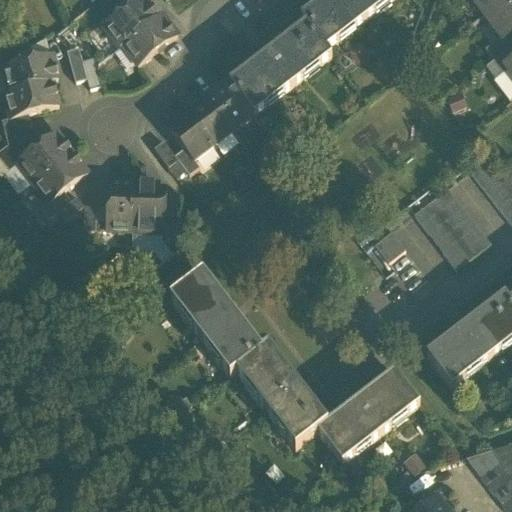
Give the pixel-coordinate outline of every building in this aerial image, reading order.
[(230,89),(254,120),(254,121),(268,111),(265,107),(280,96),(283,99),(304,83),(301,79),(316,68),(318,72),(331,62),(326,55),(339,45),(336,42),(351,30),(354,34),(375,18),(372,15),(387,3),(390,6),(398,0),(331,0),(301,23),(306,30),(230,89)] [(477,0),(469,0),(501,41),(506,37),(489,16),(477,0)] [(477,0),(489,16),(509,0),(477,0)] [(511,0),(509,0),(489,16),(506,37),(501,41),(505,46),(505,45),(503,42),(511,34),(511,0)] [(119,53),(122,50),(158,22),(143,2),(104,33),(119,53)] [(162,19),(158,22),(122,50),(138,70),(177,40),(162,19)] [(511,69),(511,34),(503,42),(505,45),(505,46),(501,41),(484,54),(493,66),(485,73),(495,85),(509,74),(505,70),(506,69),(509,73),(511,69)] [(76,88),(87,85),(82,67),(79,54),(67,57),(76,88)] [(0,62),(0,75),(3,75),(3,74),(24,68),(21,57),(0,62)] [(3,75),(10,99),(52,87),(58,85),(57,81),(59,81),(58,80),(57,80),(55,74),(57,73),(56,72),(55,72),(52,61),(24,68),(3,74),(3,75)] [(94,64),(82,67),(87,85),(90,95),(102,92),(94,64)] [(511,106),(511,69),(509,73),(506,69),(505,70),(509,74),(495,85),(511,107),(511,106)] [(0,75),(0,101),(4,100),(10,99),(3,75),(0,75)] [(59,111),(52,87),(10,99),(4,100),(11,124),(11,125),(29,120),(59,111)] [(234,136),(254,120),(230,89),(220,97),(213,97),(208,101),(210,104),(234,136)] [(214,151),(234,136),(210,104),(190,119),(214,151)] [(195,166),(214,151),(190,119),(170,135),(184,154),(194,166),(195,166)] [(2,126),(5,138),(28,132),(32,131),(29,120),(11,125),(11,124),(2,126)] [(5,138),(8,150),(31,144),(28,132),(5,138)] [(18,169),(33,189),(73,158),(57,138),(38,153),(18,169)] [(38,153),(31,144),(8,150),(0,156),(0,164),(9,176),(18,169),(38,153)] [(169,173),(178,165),(175,161),(164,146),(154,153),(169,173)] [(184,154),(175,161),(178,165),(186,176),(190,180),(200,172),(195,166),(194,166),(184,154)] [(88,179),(73,158),(33,189),(48,208),(49,209),(64,197),(88,179)] [(9,176),(0,164),(0,181),(1,182),(4,181),(18,200),(33,189),(18,169),(9,176)] [(511,232),(511,231),(511,195),(501,182),(487,164),(470,177),(511,232)] [(178,165),(169,173),(177,183),(186,176),(178,165)] [(511,173),(501,182),(511,195),(511,173)] [(107,236),(133,238),(135,188),(109,187),(108,213),(107,236)] [(158,188),(135,188),(133,238),(161,238),(163,239),(163,231),(164,195),(158,195),(158,188)] [(448,194),(431,207),(473,262),(490,248),(448,194)] [(48,225),(58,217),(72,206),(64,197),(49,209),(48,208),(40,214),(48,225)] [(77,202),(72,206),(58,217),(65,227),(65,226),(84,212),(77,202)] [(456,275),(473,262),(431,207),(414,220),(456,275)] [(83,236),(95,236),(96,212),(84,212),(83,236)] [(108,213),(96,212),(95,236),(107,236),(108,213)] [(161,245),(172,259),(189,246),(178,231),(163,231),(163,239),(161,238),(161,245)] [(161,238),(133,238),(132,254),(154,257),(162,267),(172,259),(161,245),(161,238)] [(374,251),(389,269),(406,256),(392,238),(374,251)] [(318,438),(343,471),(357,460),(354,457),(368,445),(371,449),(392,433),(389,430),(404,418),(407,422),(420,412),(395,380),(327,432),(267,354),(261,359),(202,282),(170,307),(180,320),(184,317),(195,332),(192,335),(208,356),(212,353),(223,368),(219,371),(230,384),(236,379),(246,391),(249,389),(261,404),(257,407),(273,428),(277,425),(288,440),(285,443),(295,456),(318,438)] [(427,361),(452,394),(511,347),(511,305),(510,308),(505,301),(427,361)] [(407,446),(392,457),(412,485),(428,473),(407,446)] [(498,467),(506,476),(511,471),(511,449),(491,457),(498,467)] [(466,464),(480,482),(498,467),(491,457),(480,460),(466,464)] [(480,482),(487,491),(506,476),(498,467),(480,482)] [(487,491),(494,501),(511,486),(511,484),(506,476),(487,491)] [(511,486),(494,501),(502,510),(511,502),(511,486)] [(424,497),(405,511),(424,511),(432,506),(424,497)] [(511,511),(511,502),(502,510),(502,511),(511,511)]
